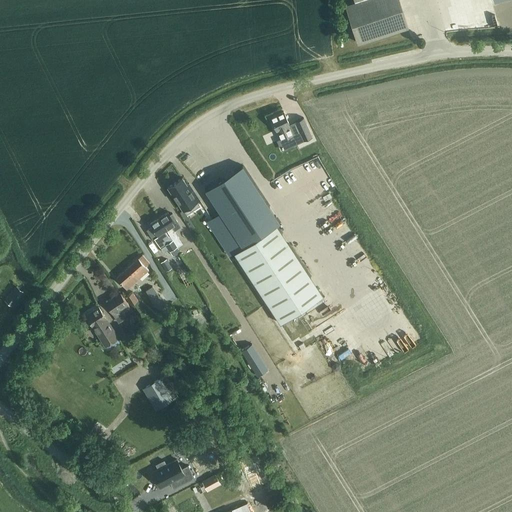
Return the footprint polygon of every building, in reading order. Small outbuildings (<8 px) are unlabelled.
[(346,3),(358,42),(406,26),(397,0),(355,0),(346,3)] [(283,111),(270,117),(277,131),(278,131),(281,139),(292,134),(296,143),(312,136),(303,117),(295,121),(295,122),(289,125),(283,111)] [(193,154),(187,146),(181,150),(186,158),(193,154)] [(281,223),(242,165),(205,190),(220,212),(211,218),(234,253),(276,226),(281,223)] [(182,177),(167,187),(183,210),(200,199),(196,193),(193,194),(182,177)] [(168,212),(158,218),(166,231),(176,247),(182,243),(174,230),(180,226),(172,213),(170,215),(168,212)] [(152,227),(147,230),(153,239),(154,238),(160,248),(163,252),(168,249),(172,255),(178,251),(176,247),(166,231),(158,218),(150,224),(152,227)] [(234,253),(280,325),(322,297),(276,226),(234,253)] [(363,267),(376,264),(374,253),(368,254),(366,242),(359,244),(363,267)] [(203,243),(199,245),(205,256),(209,253),(203,243)] [(128,268),(138,279),(149,270),(145,266),(149,262),(142,255),(128,268)] [(160,262),(166,272),(172,268),(166,259),(160,262)] [(127,289),(138,279),(128,268),(116,278),(127,289)] [(152,301),(158,297),(152,287),(146,291),(152,301)] [(126,296),(131,304),(138,300),(132,292),(126,296)] [(129,320),(135,316),(120,294),(106,303),(115,319),(125,313),(129,320)] [(158,297),(152,301),(157,308),(165,303),(160,296),(158,297)] [(104,345),(116,338),(109,327),(110,326),(97,306),(84,314),(96,334),(97,333),(104,345)] [(125,364),(126,365),(133,361),(130,356),(119,363),(121,366),(125,364)] [(253,469),(265,463),(259,450),(240,460),(244,468),(251,465),(253,469)] [(188,465),(181,469),(176,459),(166,464),(164,460),(156,464),(158,469),(152,472),(160,487),(172,481),(175,487),(194,477),(188,465)] [(265,463),(253,469),(265,495),(280,487),(277,481),(273,483),(266,469),(270,467),(267,462),(265,463)] [(201,481),(207,491),(220,483),(215,474),(201,481)]
